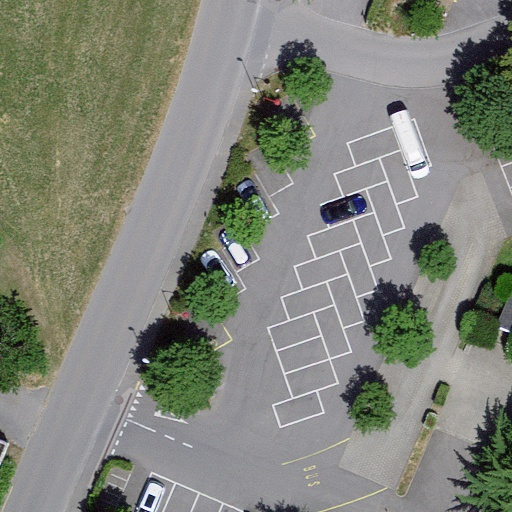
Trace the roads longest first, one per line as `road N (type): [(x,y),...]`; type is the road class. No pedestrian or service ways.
road 1 (residential): [(28,511),(82,408),(240,20)]
road 2 (residential): [(511,34),(423,59),(240,20)]
